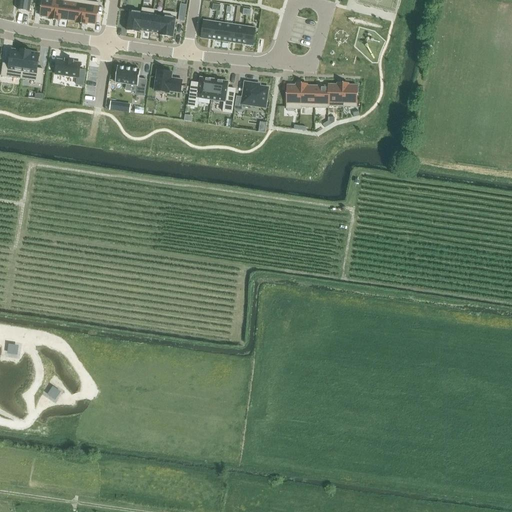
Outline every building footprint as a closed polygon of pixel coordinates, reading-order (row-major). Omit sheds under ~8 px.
[(18,0),(17,9),(29,11),(30,0),(18,0)] [(42,0),(40,17),(49,18),(48,19),(54,20),(57,0),(42,0)] [(57,0),(54,20),(60,21),(60,19),(68,21),(70,0),(57,0)] [(76,0),(70,0),(68,21),(76,22),(75,23),(81,24),(85,1),(76,0)] [(85,1),(81,24),(87,25),(87,23),(95,25),(99,3),(85,1)] [(142,13),(139,31),(140,31),(150,33),(153,14),(154,10),(142,8),(141,12),(142,13)] [(130,11),(127,31),(140,33),(140,31),(139,31),(142,13),(141,12),(130,11)] [(160,34),(160,36),(173,38),(176,14),(163,12),(163,16),(161,34),(160,34)] [(153,14),(150,33),(160,34),(161,34),(163,16),(153,14)] [(204,20),(201,38),(212,40),(214,22),(204,20)] [(214,22),(212,40),(222,41),(224,24),(214,22)] [(224,24),(222,41),(232,43),(235,25),(224,24)] [(235,25),(232,43),(242,44),(245,27),(235,25)] [(245,27),(242,44),(253,46),(255,28),(245,27)] [(3,64),(1,76),(21,79),(25,51),(20,50),(19,50),(12,49),(9,65),(3,64)] [(25,51),(21,79),(35,81),(34,83),(41,84),(43,70),(37,69),(39,53),(31,52),(25,51)] [(58,60),(55,75),(77,78),(76,85),(83,86),(85,71),(79,70),(80,63),(73,62),(73,61),(65,60),(65,61),(58,60)] [(117,67),(115,83),(137,86),(135,95),(144,96),(146,80),(139,79),(140,70),(117,67)] [(157,71),(154,91),(169,93),(169,92),(180,93),(182,80),(171,78),(172,73),(157,71)] [(192,83),(188,107),(197,108),(198,98),(211,100),(214,80),(200,78),(199,84),(192,83)] [(214,80),(211,100),(224,102),(223,112),(232,113),(235,89),(227,88),(228,82),(214,80)] [(236,97),(234,109),(241,110),(242,104),(265,108),(268,88),(254,86),(255,84),(245,83),(242,98),(236,97)] [(287,85),(286,109),(301,110),(301,107),(301,84),(295,84),(295,86),(287,85)] [(301,84),(301,107),(314,108),(315,86),(307,86),(307,85),(301,84)] [(328,87),(328,94),(329,94),(329,106),(342,107),(343,84),(337,84),(337,85),(328,85),(328,87)] [(343,84),(342,107),(356,107),(357,86),(348,85),(348,84),(343,84)] [(315,86),(314,108),(328,108),(329,106),(329,94),(328,94),(328,87),(315,86)] [(111,103),(110,110),(124,112),(125,105),(111,103)] [(203,190),(201,205),(278,215),(279,202),(250,198),(250,196),(203,190)]
